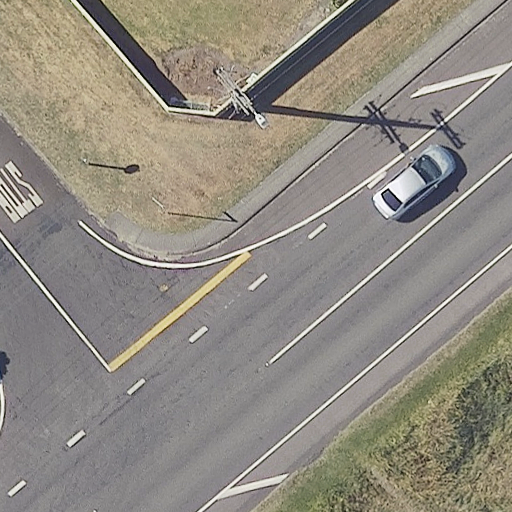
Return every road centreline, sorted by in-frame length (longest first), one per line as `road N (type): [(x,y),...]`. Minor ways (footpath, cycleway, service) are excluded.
road 1 (primary): [(169,445),(511,156)]
road 2 (residential): [(169,445),(0,221)]
